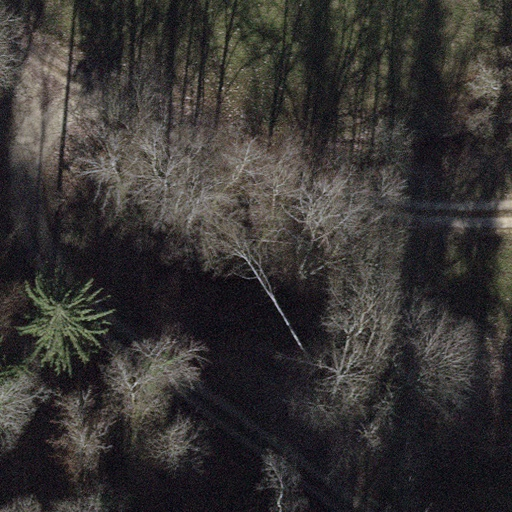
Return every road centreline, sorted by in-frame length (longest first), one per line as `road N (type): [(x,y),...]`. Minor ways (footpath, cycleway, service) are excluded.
road 1 (track): [(33,47),(37,199),(59,278),(133,348),(357,511)]
road 2 (track): [(511,218),(439,221),(326,205),(0,32)]
